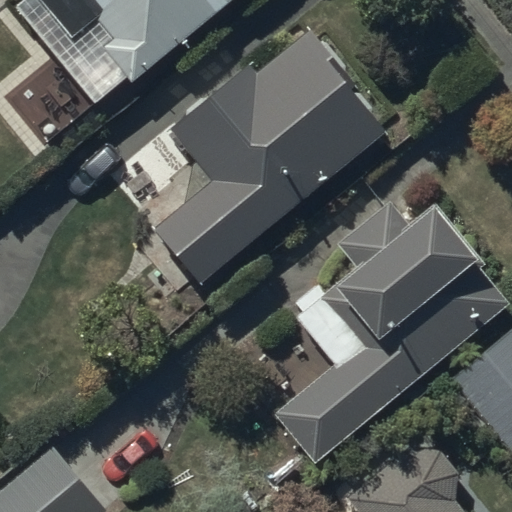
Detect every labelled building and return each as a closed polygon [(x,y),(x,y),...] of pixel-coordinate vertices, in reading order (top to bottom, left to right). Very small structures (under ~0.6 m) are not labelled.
[(28,0),(28,1),(33,6),(5,29),(38,69),(49,60),(93,113),(123,89),(130,96),(246,0),(245,0),(28,0)] [(345,89),(304,42),(255,86),(247,77),(221,101),(204,100),(186,115),(184,132),(169,145),(192,173),(182,215),(178,219),(176,216),(153,237),(155,239),(151,243),(198,296),(382,147),(338,95),(345,89)] [(272,425),(312,475),(508,319),(478,280),(481,278),(432,216),(406,237),(388,215),(335,257),(343,266),(297,302),(300,306),(292,312),(300,322),(292,329),(331,378),(272,425)] [(511,334),(451,387),(511,458),(511,334)] [(95,511),(49,455),(0,494),(0,511),(95,511)] [(349,511),(452,511),(457,484),(441,461),(408,459),(346,508),(349,511)]
